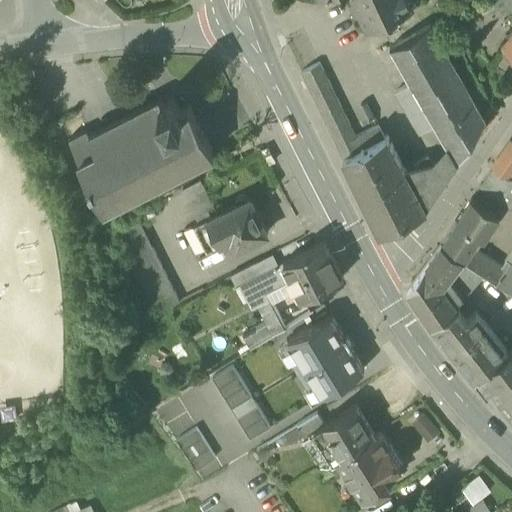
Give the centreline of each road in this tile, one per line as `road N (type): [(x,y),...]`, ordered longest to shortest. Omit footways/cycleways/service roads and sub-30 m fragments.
road 1 (secondary): [(250,32),(371,278)]
road 2 (secondary): [(371,278),(428,365),(511,455)]
road 3 (residential): [(371,278),(454,191),(511,109)]
road 4 (residential): [(250,32),(51,38)]
